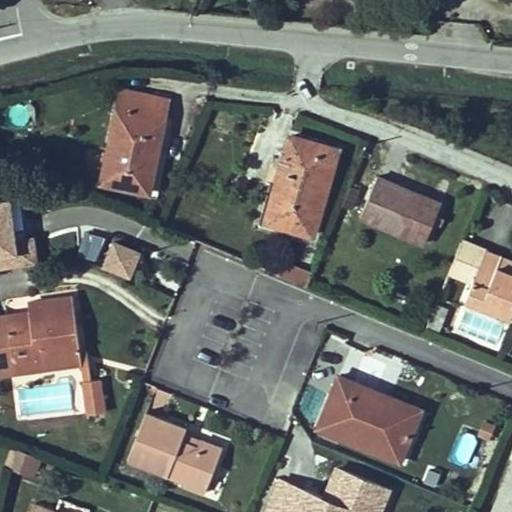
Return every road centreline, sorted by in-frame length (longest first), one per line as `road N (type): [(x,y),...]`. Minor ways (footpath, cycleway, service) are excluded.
road 1 (residential): [(511,390),(214,270)]
road 2 (residential): [(20,47),(99,31),(299,49)]
road 3 (residential): [(511,182),(303,95),(299,49)]
road 4 (residential): [(299,49),(511,67)]
